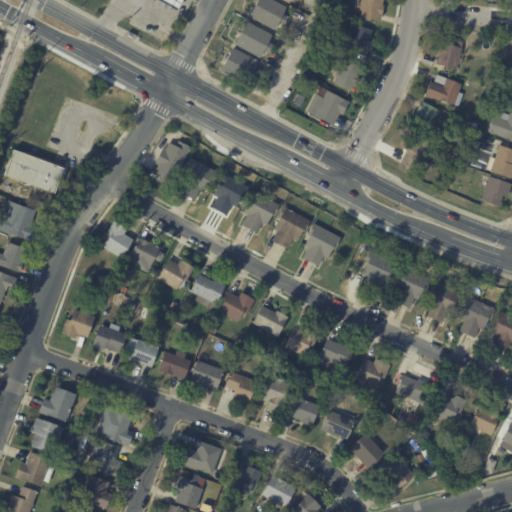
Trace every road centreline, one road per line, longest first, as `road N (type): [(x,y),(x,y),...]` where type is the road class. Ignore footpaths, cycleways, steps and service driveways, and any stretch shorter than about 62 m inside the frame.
road 1 (secondary): [(0,8),(337,190),(442,241),(511,264)]
road 2 (residential): [(0,420),(71,235),(215,0)]
road 3 (residential): [(106,181),(303,291),(511,387)]
road 4 (residential): [(358,511),(342,483),(304,455),(27,351)]
road 5 (secondary): [(348,168),(34,0)]
road 6 (residential): [(414,0),(386,95),(337,190)]
road 7 (secondary): [(511,241),(348,168)]
